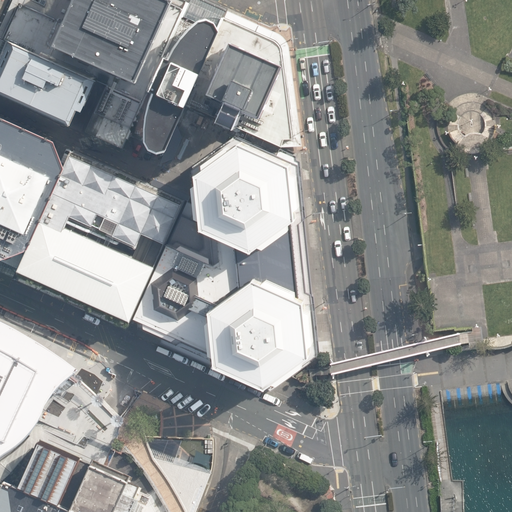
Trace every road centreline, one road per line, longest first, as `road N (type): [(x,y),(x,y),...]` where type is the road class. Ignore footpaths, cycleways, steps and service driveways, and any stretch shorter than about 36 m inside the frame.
road 1 (primary): [(359,449),(301,6)]
road 2 (primary): [(357,25),(401,444)]
road 3 (unclassified): [(0,297),(318,441),(359,449)]
